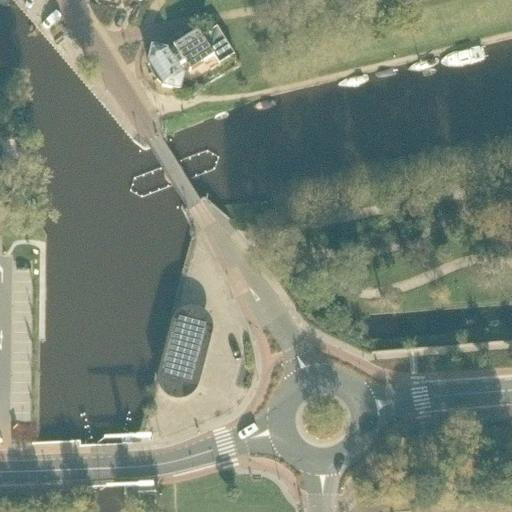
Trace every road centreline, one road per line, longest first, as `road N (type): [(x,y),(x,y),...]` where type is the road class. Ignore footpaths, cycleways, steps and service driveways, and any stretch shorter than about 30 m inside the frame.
road 1 (secondary): [(280,432),(160,466),(0,473)]
road 2 (secondary): [(363,410),(511,391)]
road 3 (residential): [(141,121),(59,0)]
road 4 (secondary): [(363,410),(347,387),(307,382),(282,408),(280,432)]
